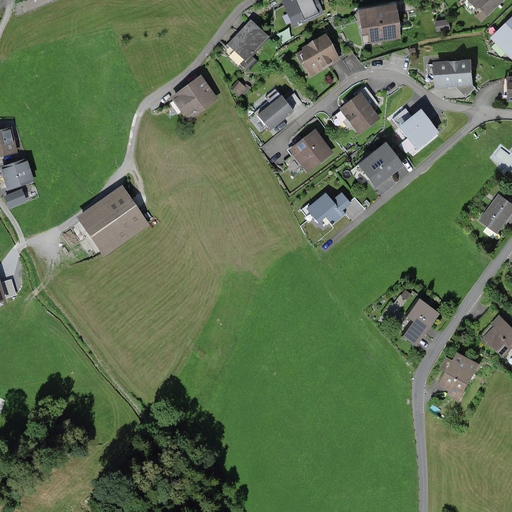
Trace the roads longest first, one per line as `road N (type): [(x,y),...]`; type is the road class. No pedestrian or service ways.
road 1 (residential): [(511,232),(424,364),(423,511)]
road 2 (residential): [(511,115),(428,104),(390,75),(354,79),(270,152)]
